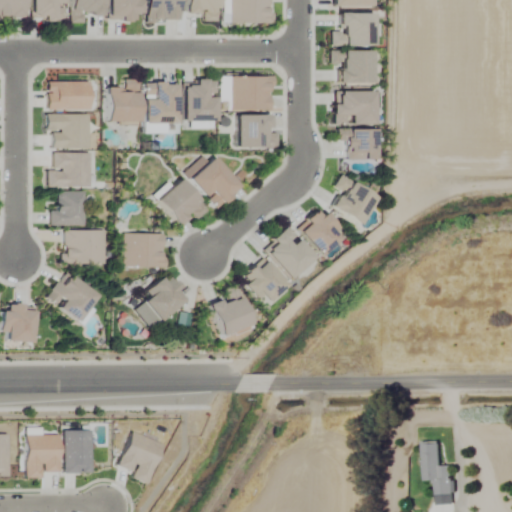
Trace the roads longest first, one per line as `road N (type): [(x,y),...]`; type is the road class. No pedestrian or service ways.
road 1 (residential): [(511,381),(0,387)]
road 2 (residential): [(203,256),(300,174),(299,0)]
road 3 (residential): [(300,53),(0,53)]
road 4 (residential): [(13,260),(15,53)]
